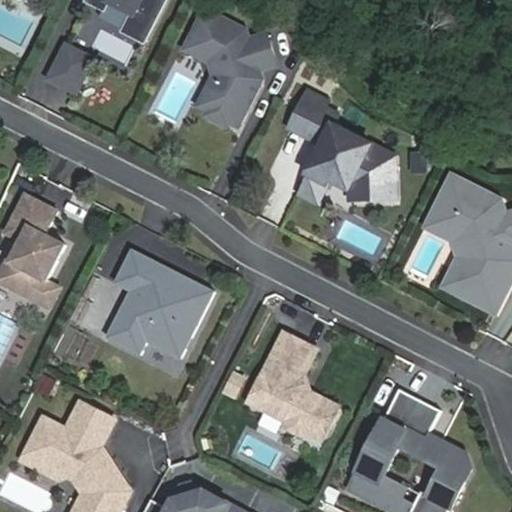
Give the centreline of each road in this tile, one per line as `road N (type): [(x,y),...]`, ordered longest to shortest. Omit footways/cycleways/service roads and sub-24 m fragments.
road 1 (residential): [(511,399),(494,380),(243,253),(188,206),(0,111)]
road 2 (unknown): [(267,265),(149,490)]
